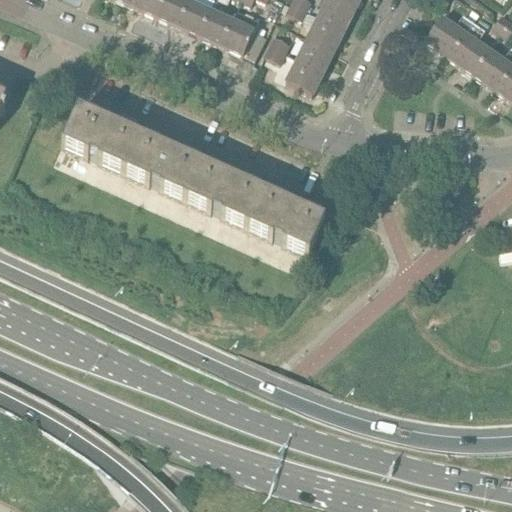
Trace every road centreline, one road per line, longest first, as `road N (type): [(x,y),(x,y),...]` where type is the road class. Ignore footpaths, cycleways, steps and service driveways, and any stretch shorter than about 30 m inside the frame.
road 1 (primary): [(511,491),(376,464),(251,422),(0,305)]
road 2 (trunk): [(511,444),(423,441),(339,418),(0,271)]
road 3 (primary): [(0,361),(172,436),(420,511)]
road 4 (residential): [(332,145),(5,0)]
road 5 (trunk): [(0,401),(107,462),(160,511)]
road 6 (residential): [(511,161),(332,145)]
road 7 (residential): [(332,145),(404,0)]
